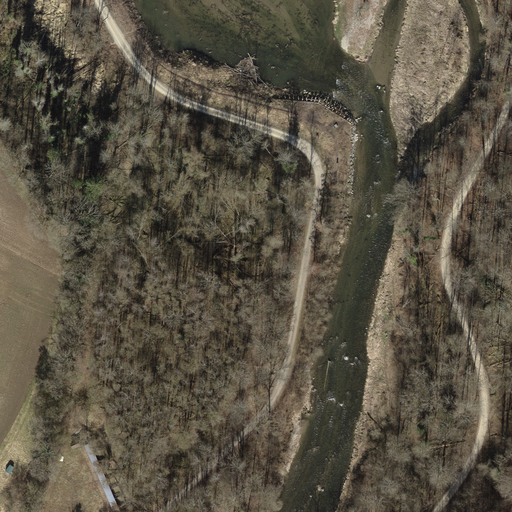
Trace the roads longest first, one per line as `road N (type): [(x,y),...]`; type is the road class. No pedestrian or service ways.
road 1 (track): [(157,511),(241,437),(280,381),(317,194),(316,162),(282,129),(169,86),(134,56),(97,0)]
road 2 (track): [(511,101),(452,218),(445,263),(484,380),(487,414),(468,469),(438,511)]
